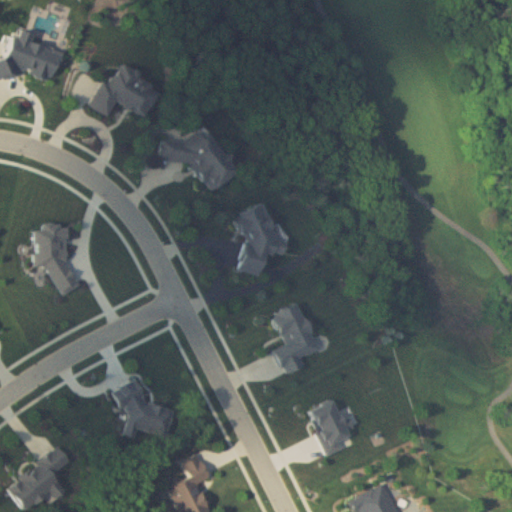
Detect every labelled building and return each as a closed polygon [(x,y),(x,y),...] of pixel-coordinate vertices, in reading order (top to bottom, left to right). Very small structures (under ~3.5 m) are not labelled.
[(107,116),(115,101),(145,117),(159,91),(137,79),(140,74),(120,64),(109,86),(101,82),(88,106),(107,116)] [(189,163),(210,192),(236,173),(229,163),(229,155),(221,155),(204,132),(196,131),(181,142),(160,140),(159,160),(189,163)] [(253,273),(265,268),(262,261),(287,250),(276,226),(272,228),(262,205),(229,219),(253,273)] [(50,495),(53,500),(65,493),(53,473),(69,463),(62,451),(6,484),(22,511),(50,495)] [(189,511),(203,507),(194,483),(207,478),(197,453),(178,460),(186,479),(166,487),(175,511),(189,511)]
